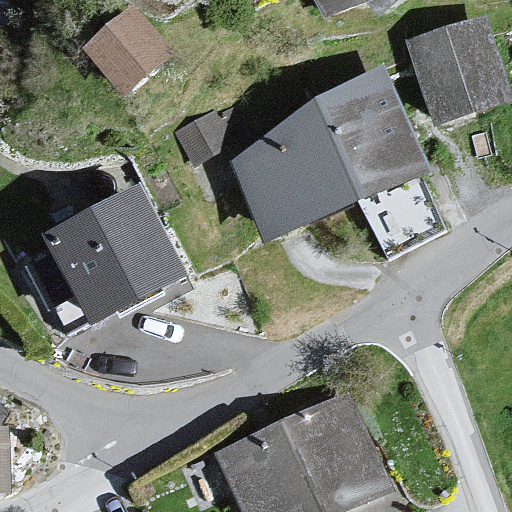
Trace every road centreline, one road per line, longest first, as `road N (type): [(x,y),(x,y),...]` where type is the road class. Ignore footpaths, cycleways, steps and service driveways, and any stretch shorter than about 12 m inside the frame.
road 1 (residential): [(409,295),(148,445)]
road 2 (residential): [(409,295),(492,511)]
road 3 (tertiary): [(0,362),(148,445)]
road 4 (tertiary): [(148,445),(29,511)]
road 5 (residential): [(511,223),(409,295)]
